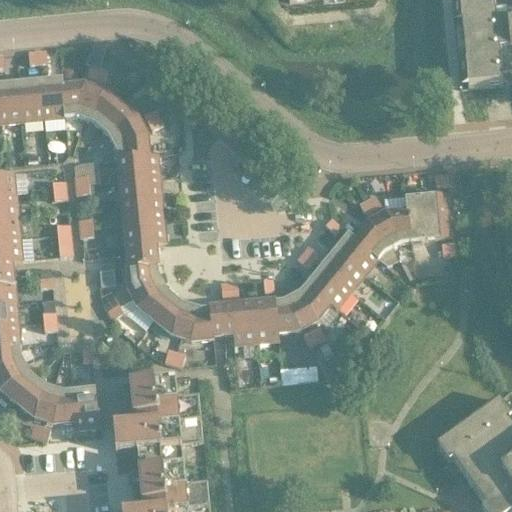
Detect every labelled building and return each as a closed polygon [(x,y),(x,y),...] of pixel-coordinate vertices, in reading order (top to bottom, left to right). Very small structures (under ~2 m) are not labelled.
[(499,60),(511,58),(511,23),(496,25),(494,1),(459,5),(468,93),(502,89),(499,60)] [(46,56),(37,57),(39,70),(48,69),(46,56)] [(30,71),(39,70),(37,57),(28,58),(30,71)] [(96,86),(99,73),(91,70),(87,83),(96,86)] [(108,76),(99,73),(96,86),(104,88),(108,76)] [(44,124),(65,122),(62,90),(63,90),(63,82),(40,85),(44,124)] [(22,126),(44,124),(40,85),(19,87),(22,126)] [(0,88),(0,119),(1,128),(22,126),(19,87),(0,88)] [(84,88),(63,90),(62,90),(65,122),(75,121),(84,124),(94,91),(84,88)] [(103,94),(94,91),(84,124),(93,127),(100,133),(121,108),(103,94)] [(138,122),(121,108),(100,133),(107,139),(112,147),(142,131),(138,122)] [(147,128),(159,122),(154,114),(143,120),(147,128)] [(163,130),(159,122),(147,128),(152,136),(163,130)] [(147,140),(142,131),(112,147),(117,156),(118,165),(149,162),(149,161),(147,140)] [(157,160),(149,161),(149,162),(118,165),(120,186),(159,182),(157,160)] [(0,178),(0,201),(16,200),(13,178),(0,178)] [(447,180),(434,181),(435,193),(448,192),(447,180)] [(76,191),(89,189),(88,181),(75,182),(76,191)] [(162,204),(159,182),(120,186),(122,208),(162,204)] [(52,188),(53,196),(66,195),(65,186),(52,188)] [(90,198),(89,189),(76,191),(77,200),(90,198)] [(66,195),(53,196),(54,206),(67,204),(66,195)] [(405,202),(406,215),(407,215),(408,224),(448,220),(445,198),(405,202)] [(374,199),(367,203),(372,215),(381,211),(374,199)] [(0,223),(18,222),(16,200),(0,201),(0,223)] [(365,219),(372,215),(367,203),(359,208),(365,219)] [(164,225),(162,204),(122,208),(124,229),(164,225)] [(410,246),(408,224),(407,215),(406,215),(385,217),(376,222),(393,252),(401,247),(410,246)] [(450,243),(448,220),(408,224),(410,246),(450,243)] [(0,245),(20,243),(18,222),(0,223),(0,245)] [(385,257),(393,252),(376,222),(368,227),(355,243),(354,244),(379,264),(385,257)] [(341,232),(331,223),(325,231),(335,239),(341,232)] [(80,234),(93,232),(92,224),(79,225),(80,234)] [(155,248),(156,249),(166,248),(164,225),(124,229),(126,250),(155,248)] [(57,231),(57,239),(70,238),(70,229),(57,231)] [(94,241),(93,232),(80,234),(81,243),(94,241)] [(70,238),(57,239),(58,248),(71,247),(70,238)] [(365,280),(379,264),(354,244),(355,243),(349,238),(334,255),(365,280)] [(22,266),(20,243),(0,245),(0,267),(12,267),(22,266)] [(157,262),(156,249),(155,248),(126,250),(128,266),(128,271),(158,268),(157,262)] [(441,249),(443,261),(456,260),(454,248),(441,249)] [(303,257),(313,266),(318,259),(308,251),(303,257)] [(351,297),(365,280),(334,255),(320,272),(351,297)] [(307,273),(313,266),(303,257),(297,265),(307,273)] [(0,288),(14,287),(12,272),(12,267),(0,267),(0,288)] [(128,294),(133,303),(163,287),(159,278),(158,268),(128,271),(126,271),(128,294)] [(337,314),(351,297),(320,272),(307,288),(331,309),(337,314)] [(52,283),(39,285),(40,294),(53,292),(52,283)] [(264,298),(273,297),(272,284),(263,285),(264,298)] [(0,310),(16,309),(14,287),(0,288),(0,310)] [(138,312),(155,326),(175,301),(168,296),(163,287),(133,303),(138,312)] [(221,289),(221,298),(238,296),(237,287),(221,289)] [(317,326),(331,309),(307,288),(300,296),(292,300),(308,331),(317,326)] [(239,305),(238,296),(221,298),(222,307),(239,305)] [(299,335),(308,331),(292,300),(283,305),(274,306),(277,337),(278,337),(299,335)] [(172,340),(181,343),(191,310),(182,307),(175,301),(155,326),(172,340)] [(104,309),(108,317),(119,310),(115,303),(104,309)] [(279,345),(278,337),(277,337),(274,306),(253,308),(256,348),(279,345)] [(234,350),(256,348),(253,308),(231,310),(234,339),(233,339),(234,350)] [(0,331),(18,330),(16,309),(0,310),(0,331)] [(124,318),(119,310),(108,317),(112,325),(124,318)] [(201,313),(191,310),(181,343),(191,346),(214,344),(214,341),(211,312),(201,313)] [(216,311),(211,312),(214,341),(220,341),(233,339),(234,339),(231,310),(216,311)] [(43,319),(44,328),(56,326),(56,318),(43,319)] [(56,326),(44,328),(45,336),(57,335),(56,326)] [(0,353),(20,352),(18,330),(0,331),(0,353)] [(319,331),(311,336),(318,347),(325,343),(319,331)] [(309,352),(318,347),(311,336),(303,340),(309,352)] [(327,347),(319,351),(324,358),(331,354),(327,347)] [(0,383),(26,369),(21,361),(20,352),(0,353),(0,383)] [(82,355),(83,368),(92,367),(91,354),(82,355)] [(165,367),(173,370),(177,357),(168,355),(165,367)] [(185,360),(177,357),(173,370),(181,373),(185,360)] [(0,393),(0,395),(17,408),(37,384),(30,378),(26,369),(0,383),(0,393)] [(137,454),(139,474),(184,469),(182,449),(203,447),(199,402),(177,404),(175,383),(130,387),(130,388),(122,389),(122,388),(121,388),(123,401),(125,400),(129,431),(113,432),(115,456),(137,454)] [(35,422),(44,425),(54,392),(45,390),(37,384),(17,408),(35,422)] [(54,428),(75,426),(76,426),(73,394),(63,395),(54,392),(44,425),(54,428)] [(95,392),(73,394),(76,426),(75,426),(75,434),(99,432),(95,392)] [(511,429),(508,424),(511,422),(499,404),(436,449),(449,467),(452,464),(474,495),(485,509),(481,511),(511,511),(509,510),(511,507),(511,429)] [(38,444),(42,431),(34,429),(29,442),(38,444)] [(51,434),(42,431),(38,444),(47,446),(51,434)] [(186,491),(184,469),(139,474),(139,476),(131,476),(131,475),(130,475),(131,488),(132,488),(134,487),(136,511),(209,511),(208,489),(186,491)]
